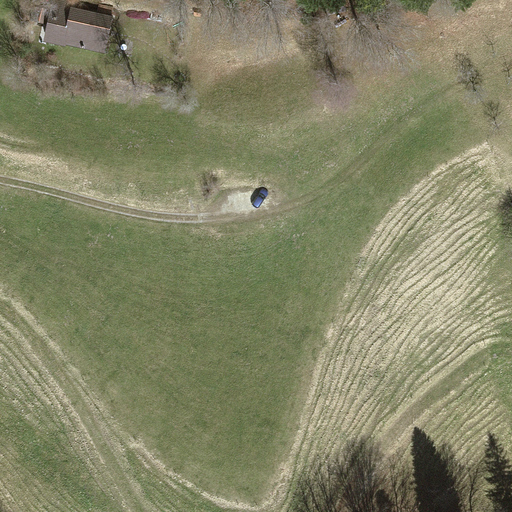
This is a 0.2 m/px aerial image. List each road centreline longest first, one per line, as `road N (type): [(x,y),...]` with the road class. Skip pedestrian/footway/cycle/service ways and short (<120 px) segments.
road 1 (track): [(511,61),(411,119),(351,183),(251,215),(186,219),(0,181)]
road 2 (track): [(0,307),(68,381),(116,486),(138,511)]
road 3 (track): [(346,511),(416,410),(488,353),(511,356)]
